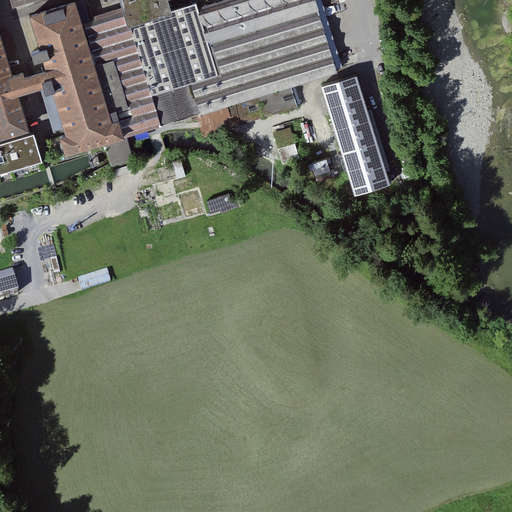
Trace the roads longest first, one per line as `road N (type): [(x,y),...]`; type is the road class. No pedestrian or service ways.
road 1 (unknown): [(371,91),(177,160),(160,158),(151,132)]
road 2 (track): [(215,193),(149,182),(79,209)]
